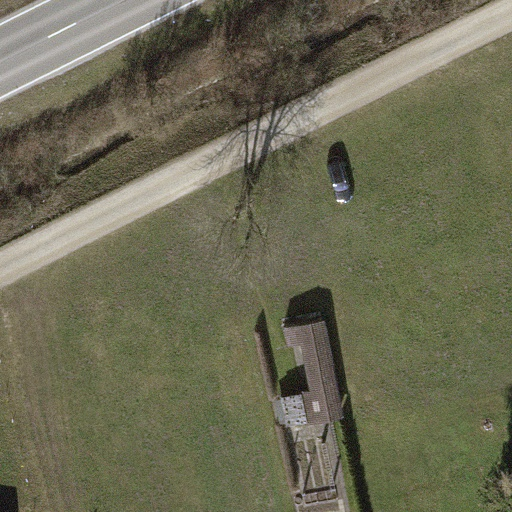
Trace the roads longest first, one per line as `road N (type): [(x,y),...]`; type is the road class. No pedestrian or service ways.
road 1 (track): [(0,275),(511,14)]
road 2 (secondary): [(127,0),(0,63)]
